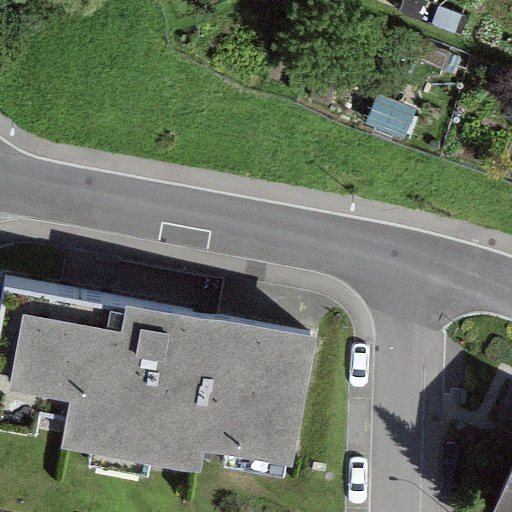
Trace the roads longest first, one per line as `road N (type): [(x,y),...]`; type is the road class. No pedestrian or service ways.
road 1 (residential): [(0,185),(418,259)]
road 2 (residential): [(418,259),(403,341),(398,511)]
